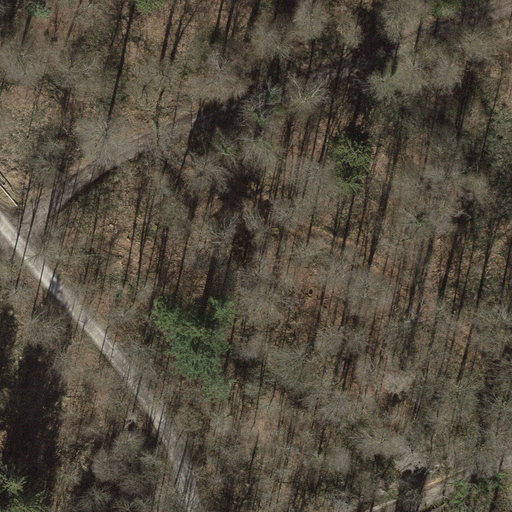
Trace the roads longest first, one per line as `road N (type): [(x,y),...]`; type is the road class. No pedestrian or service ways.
road 1 (track): [(0,248),(124,155),(511,5)]
road 2 (track): [(0,225),(140,381),(195,511)]
road 3 (track): [(511,459),(395,511)]
